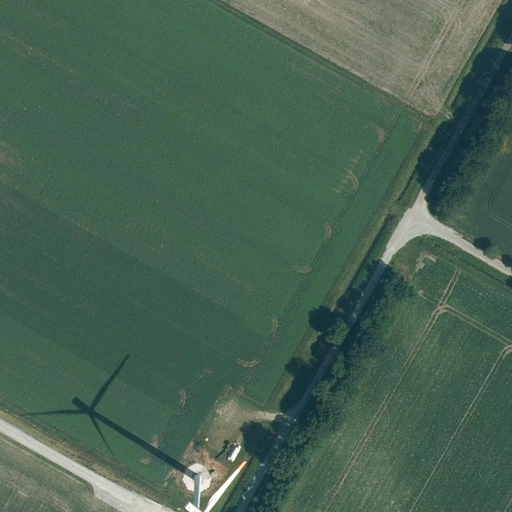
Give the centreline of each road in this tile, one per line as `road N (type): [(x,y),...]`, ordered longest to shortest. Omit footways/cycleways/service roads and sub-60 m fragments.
road 1 (track): [(243,511),(413,213)]
road 2 (residential): [(413,213),(511,39)]
